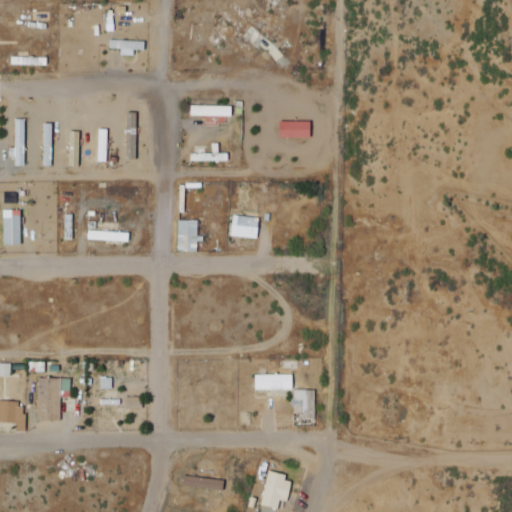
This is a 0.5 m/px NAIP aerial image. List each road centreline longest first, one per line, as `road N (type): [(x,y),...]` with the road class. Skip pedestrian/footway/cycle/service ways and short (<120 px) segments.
road 1 (residential): [(151,511),(161,463),(166,0)]
road 2 (residential): [(340,0),(323,480)]
road 3 (residential): [(340,74),(0,87)]
road 4 (residential): [(0,265),(334,264)]
road 5 (residential): [(0,354),(329,351)]
road 6 (residential): [(0,441),(325,436)]
road 7 (residential): [(325,436),(511,464)]
